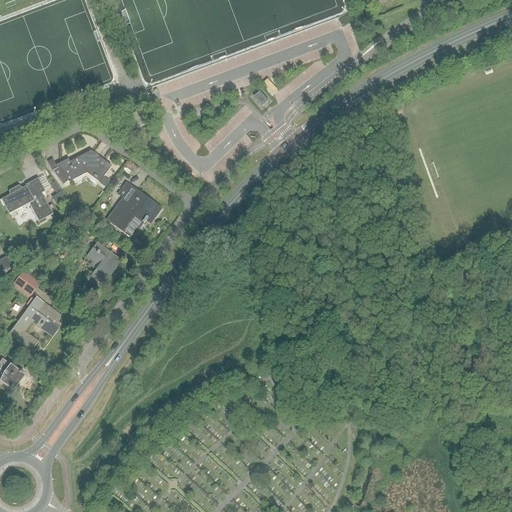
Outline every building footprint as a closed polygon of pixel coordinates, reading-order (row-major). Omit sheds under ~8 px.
[(331,44),(323,48),(326,54),(334,50),(331,44)] [(268,102),(260,93),(254,98),(262,107),(268,102)] [(142,110),(124,117),(129,131),(148,124),(142,110)] [(69,163),(67,160),(55,166),(57,169),(52,171),(60,185),(66,182),(67,183),(86,174),(98,183),(111,166),(91,151),(69,163)] [(8,191),(9,196),(1,200),(9,215),(28,204),(38,222),(52,215),(41,194),(51,189),(44,176),(38,180),(38,178),(25,185),(26,188),(22,190),(18,186),(8,191)] [(109,182),(103,178),(99,184),(105,188),(109,182)] [(118,194),(123,199),(130,189),(125,185),(122,188),(118,194)] [(126,205),(121,201),(106,221),(131,240),(142,223),(146,226),(160,209),(136,191),(126,205)] [(68,203),(60,192),(52,199),(60,209),(68,203)] [(131,248),(140,254),(145,247),(136,240),(131,248)] [(96,243),(85,258),(97,267),(86,283),(99,292),(121,261),(96,243)] [(23,273),(12,287),(30,300),(40,286),(23,273)] [(33,322),(40,326),(38,329),(40,330),(40,329),(53,338),(62,325),(58,322),(62,317),(35,298),(8,336),(31,353),(38,343),(31,338),(31,339),(23,333),(31,322),(32,323),(33,322)] [(0,380),(13,390),(24,376),(2,359),(0,361),(0,380)]
